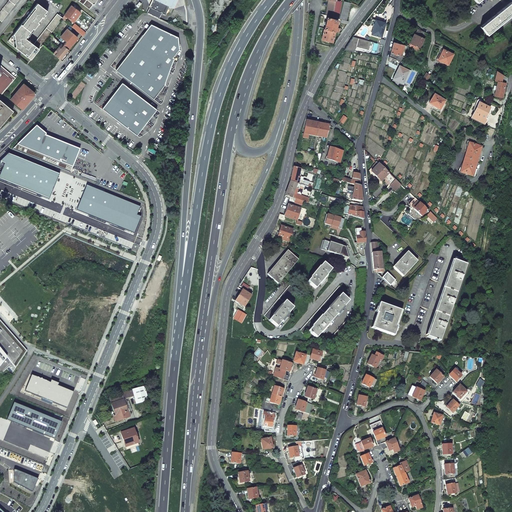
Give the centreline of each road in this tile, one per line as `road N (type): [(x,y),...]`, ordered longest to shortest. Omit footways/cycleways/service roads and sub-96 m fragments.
road 1 (residential): [(306,102),(279,195),(225,301),(211,447),(240,511)]
road 2 (unclassified): [(80,416),(157,213),(141,171),(48,90)]
road 3 (trunk): [(271,0),(245,35),(211,113),(177,332)]
road 4 (trunk): [(195,0),(200,33),(177,332)]
road 5 (residential): [(359,147),(370,284),(338,429)]
road 6 (trunk): [(204,339),(230,140),(247,79)]
road 7 (trunk): [(204,339),(216,284),(275,140)]
road 8 (trunk): [(177,332),(162,511)]
road 9 (trunk): [(186,511),(204,339)]
road 10 (residential): [(308,368),(293,384),(278,431),(307,511)]
road 11 (residential): [(397,0),(359,147)]
road 12 (trunk): [(275,140),(296,57),(298,0)]
road 13 (unknown): [(0,156),(129,207)]
road 14 (residential): [(509,89),(491,210)]
road 15 (residential): [(372,0),(306,102)]
